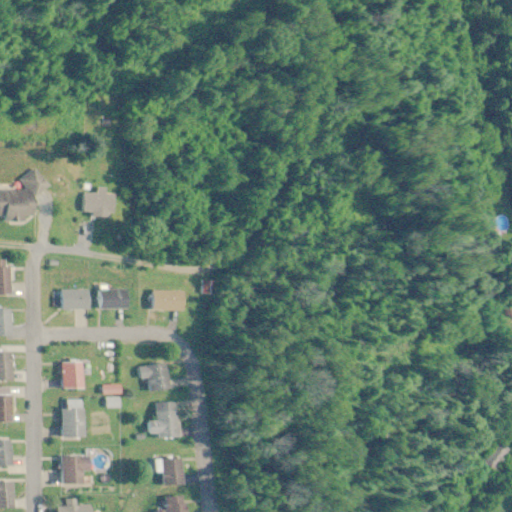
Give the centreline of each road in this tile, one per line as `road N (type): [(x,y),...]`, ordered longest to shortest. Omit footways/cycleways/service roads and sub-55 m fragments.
road 1 (residential): [(0,244),(172,269),(206,269),(237,255),(260,227),(277,180),(297,97),(307,0)]
road 2 (residential): [(33,511),(37,250)]
road 3 (residential): [(218,511),(197,373),(188,353),(167,339)]
road 4 (residential): [(167,339),(31,338)]
